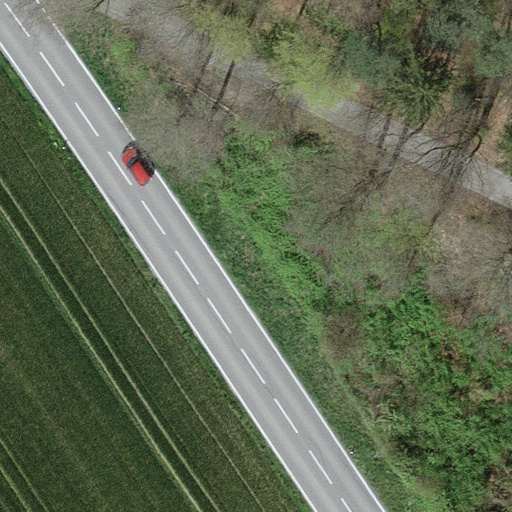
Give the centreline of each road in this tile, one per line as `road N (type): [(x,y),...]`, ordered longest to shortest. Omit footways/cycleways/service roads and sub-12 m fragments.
road 1 (tertiary): [(0,3),(349,511)]
road 2 (unclassified): [(108,0),(511,188)]
